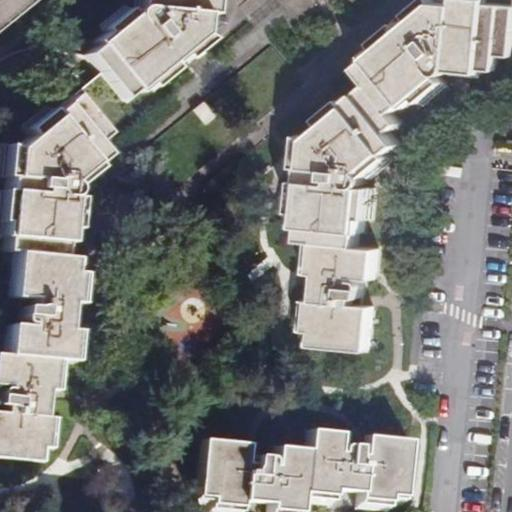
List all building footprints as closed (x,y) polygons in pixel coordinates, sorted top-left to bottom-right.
[(0,0),(0,20),(14,9),(6,0),(0,0)] [(170,53),(192,35),(193,22),(194,14),(197,14),(197,0),(133,0),(133,7),(128,6),(123,11),(122,16),(117,10),(109,16),(82,39),(86,44),(75,53),(117,102),(172,55),(170,53)] [(360,88),(301,143),(294,171),(289,230),(293,231),(292,245),(311,247),(308,277),(314,278),(312,294),(312,305),(306,304),(304,334),(306,334),(305,349),(361,354),(364,319),(365,310),(356,309),(357,288),(354,281),(369,282),(371,252),(351,250),(352,236),(356,236),(360,191),(357,188),(359,184),(359,180),(357,177),(392,147),(383,136),(393,128),(385,118),(396,109),(399,112),(434,82),(432,80),(432,77),(437,77),(441,75),(442,70),(486,74),(487,58),(502,60),(505,9),(448,5),(447,7),(425,5),(348,67),(360,88)] [(217,103),(205,89),(196,97),(208,111),(217,103)] [(60,242),(63,198),(61,196),(63,191),(63,187),(61,184),(95,154),(86,144),(98,135),(63,94),(17,134),(20,137),(5,150),(1,150),(0,161),(0,252),(6,253),(3,298),(14,299),(12,318),(16,325),(0,323),(0,458),(33,461),(34,447),(37,447),(40,417),(35,417),(37,389),(43,390),(45,359),(60,360),(63,330),(58,329),(60,302),(66,303),(68,273),(64,272),(65,258),(55,257),(57,241),(60,242)] [(290,460),(259,458),(259,468),(232,466),(233,455),(187,451),(182,509),(195,510),(195,511),(226,511),(228,511),(285,511),(286,503),(317,506),(318,501),(345,503),(345,507),(375,510),(375,504),(390,505),(395,450),(349,446),(349,457),(322,454),(323,443),(292,440),(290,460)]
